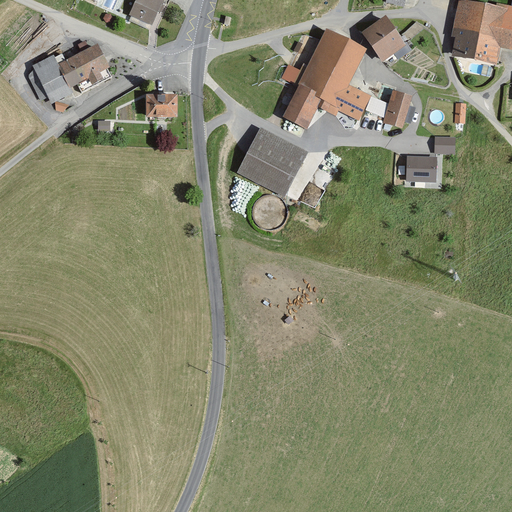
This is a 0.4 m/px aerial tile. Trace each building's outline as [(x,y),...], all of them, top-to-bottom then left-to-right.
[(164,3),(156,0),(137,0),(129,17),(152,28),(164,3)] [(497,12),(459,4),(451,40),(456,41),(452,58),(497,68),(501,52),(511,54),(511,9),(498,7),(497,12)] [(386,21),(363,36),(382,65),(406,50),(386,21)] [(363,54),(323,34),(281,118),(307,131),(321,102),(356,119),(366,97),(346,87),(363,54)] [(54,58),(33,68),(52,107),(74,96),(71,91),(78,88),(81,95),(112,80),(108,72),(110,71),(109,68),(116,64),(111,54),(104,58),(98,47),(58,66),(54,58)] [(412,100),(393,93),(383,125),(402,131),(412,100)] [(178,98),(146,98),(146,121),(178,121),(178,98)] [(466,105),(456,105),(454,124),(465,125),(466,105)] [(100,129),(111,130),(112,121),(100,120),(100,129)] [(308,155),(261,131),(238,176),(285,200),(308,155)] [(434,156),(455,157),(456,139),(435,138),(434,156)] [(436,185),(437,160),(407,159),(407,185),(436,185)]
